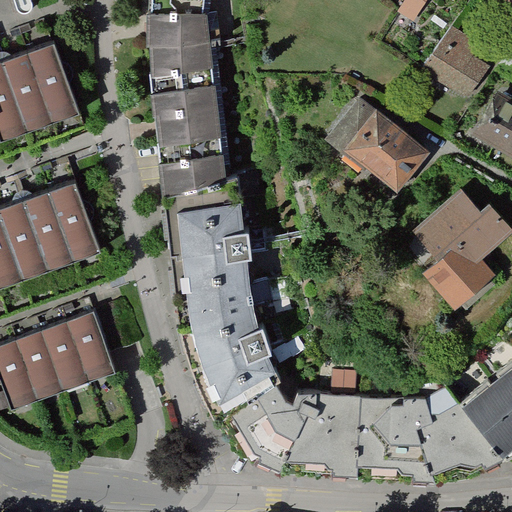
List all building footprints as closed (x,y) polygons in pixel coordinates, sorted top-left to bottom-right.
[(157,144),(161,193),(174,190),(224,179),(204,12),(204,0),(148,0),(148,11),(144,11),(143,44),(148,44),(150,92),(147,92),(151,115),(154,114),(157,144)] [(405,0),(406,0),(399,14),(415,24),(428,0),(405,0)] [(455,28),(425,72),(471,102),(493,69),(477,58),(484,48),(455,28)] [(0,126),(2,131),(80,103),(57,41),(0,61),(0,126)] [(511,98),(501,93),(475,138),(511,158),(511,98)] [(361,99),(325,143),(366,177),(369,173),(399,198),(434,156),(379,110),(377,112),(361,99)] [(224,179),(174,190),(191,322),(204,369),(223,414),(233,416),(275,389),(282,383),(267,357),(272,356),(263,330),(258,332),(251,303),(246,261),(252,261),(248,232),(242,232),(238,175),(224,179)] [(0,277),(101,241),(79,180),(0,208),(0,277)] [(440,264),(424,278),(458,318),(500,281),(486,265),(511,242),(511,228),(493,206),(484,215),(464,192),(415,235),(440,264)] [(98,312),(0,346),(0,369),(11,400),(116,362),(98,312)] [(438,361),(423,375),(433,387),(449,373),(438,361)] [(511,373),(464,411),(509,460),(511,457),(511,373)] [(275,389),(233,416),(254,453),(261,456),(256,465),(279,475),(285,463),(325,463),(328,470),(334,470),(334,478),(358,479),(359,468),(400,470),(405,476),(416,476),(415,485),(440,487),(434,475),(463,466),(475,470),(483,467),(487,473),(509,460),(464,411),(449,393),(428,406),(298,398),(294,409),(285,406),(275,389)]
